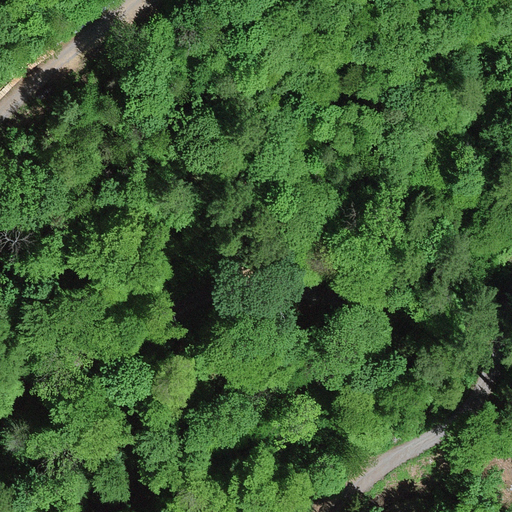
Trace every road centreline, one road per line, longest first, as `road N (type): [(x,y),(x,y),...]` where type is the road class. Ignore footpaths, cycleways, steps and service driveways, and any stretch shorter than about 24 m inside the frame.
road 1 (track): [(511,106),(438,254),(386,300),(339,302),(234,286),(0,392)]
road 2 (track): [(332,511),(392,458),(471,408),(511,300)]
road 3 (track): [(0,114),(133,0)]
